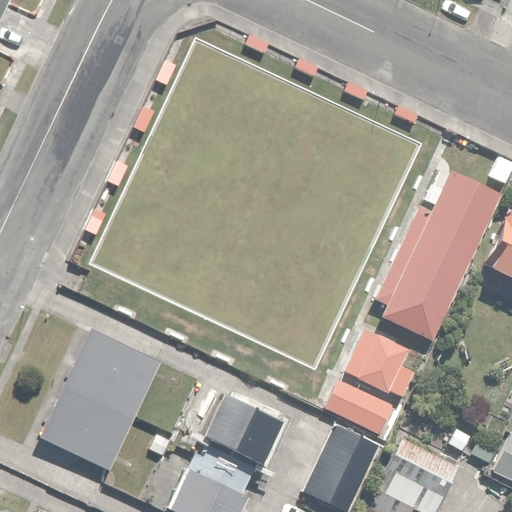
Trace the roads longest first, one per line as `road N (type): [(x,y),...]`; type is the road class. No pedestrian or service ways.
road 1 (residential): [(0,233),(113,0)]
road 2 (residential): [(511,93),(312,0)]
